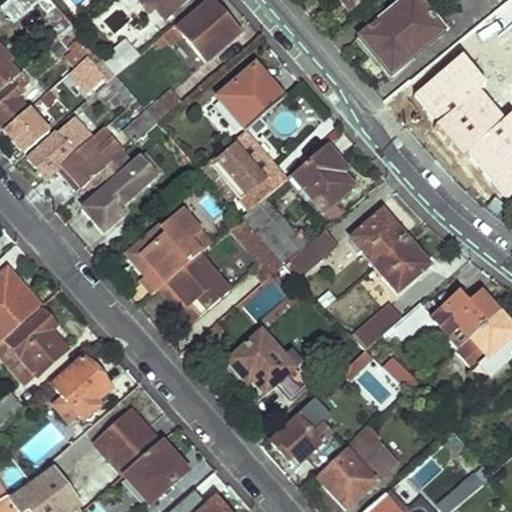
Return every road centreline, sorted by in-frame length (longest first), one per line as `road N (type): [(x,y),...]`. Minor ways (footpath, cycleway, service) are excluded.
road 1 (residential): [(0,191),(283,511)]
road 2 (residential): [(511,266),(390,151),(271,0)]
